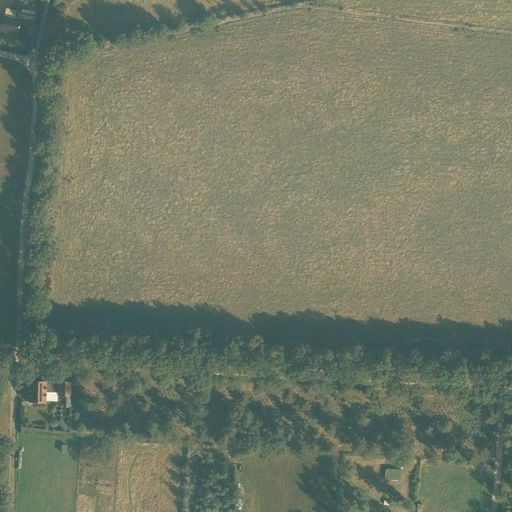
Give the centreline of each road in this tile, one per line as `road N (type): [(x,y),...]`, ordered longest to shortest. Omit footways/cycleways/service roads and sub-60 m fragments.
road 1 (unclassified): [(511,383),(12,366)]
road 2 (track): [(12,366),(20,347),(35,60)]
road 3 (unclassified): [(12,366),(10,511)]
road 4 (track): [(497,511),(501,382)]
